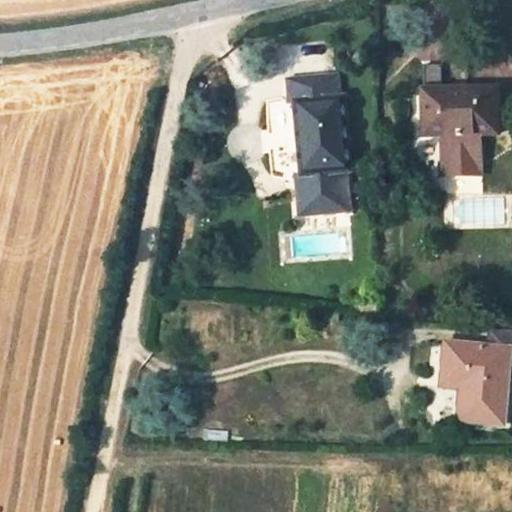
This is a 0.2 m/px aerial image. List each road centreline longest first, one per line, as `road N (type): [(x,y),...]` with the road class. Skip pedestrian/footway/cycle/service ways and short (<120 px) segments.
road 1 (track): [(119,345),(190,23)]
road 2 (unclassified): [(285,0),(190,23),(0,44)]
road 3 (track): [(82,511),(119,345)]
